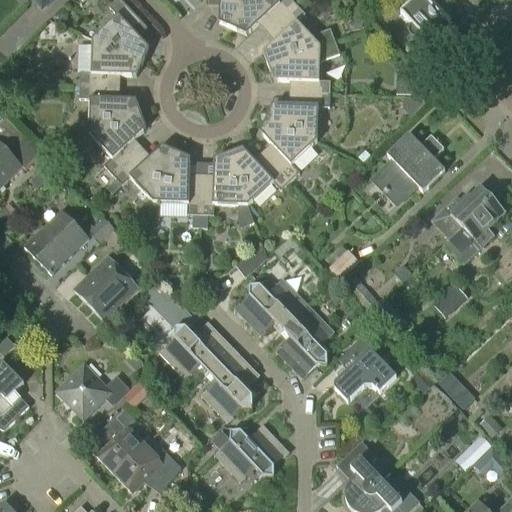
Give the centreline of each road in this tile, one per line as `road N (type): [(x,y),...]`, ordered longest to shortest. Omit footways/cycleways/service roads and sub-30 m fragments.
road 1 (residential): [(301,511),(298,400),(214,311)]
road 2 (residential): [(214,53),(237,67),(247,92),(239,118),(216,134),(178,125),(164,102),(168,76),(187,57)]
